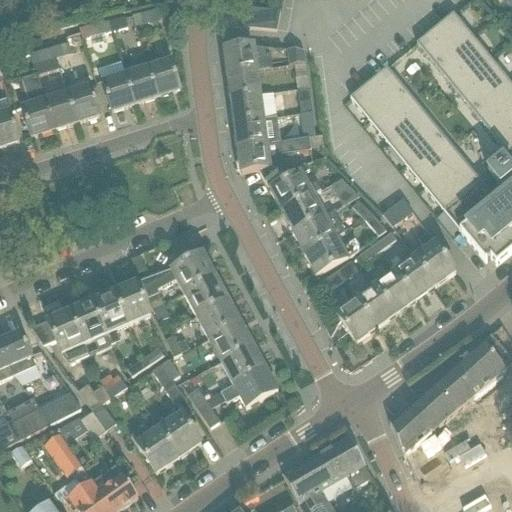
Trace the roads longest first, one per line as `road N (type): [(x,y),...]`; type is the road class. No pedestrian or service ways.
road 1 (residential): [(0,294),(224,197)]
road 2 (residential): [(342,406),(224,197)]
road 3 (residential): [(205,117),(0,182)]
road 4 (tertiary): [(342,406),(511,287)]
road 5 (tertiary): [(179,511),(342,406)]
road 6 (residential): [(410,511),(371,428),(342,406)]
